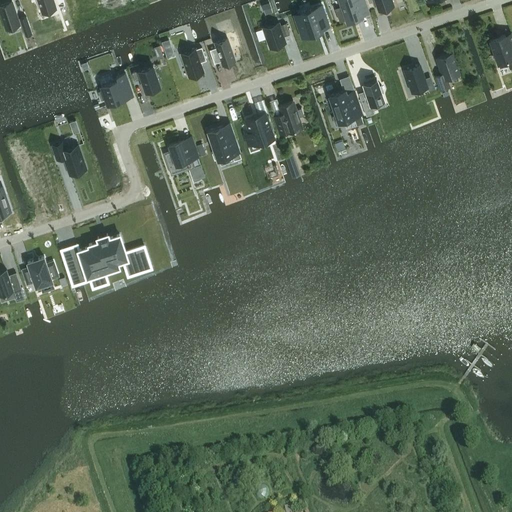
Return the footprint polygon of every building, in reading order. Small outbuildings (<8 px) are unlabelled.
[(11,0),(0,4),(0,9),(7,28),(20,23),(11,0)] [(53,0),(38,0),(42,12),(56,7),(53,0)] [(340,0),(342,5),(336,8),(340,21),(347,19),(347,21),(363,16),(362,14),(368,11),(364,0),(340,0)] [(391,0),(375,0),(379,10),(394,5),(391,0)] [(269,2),(262,5),(266,14),(272,11),(269,2)] [(322,4),(300,12),(308,34),(323,29),(322,27),(329,25),(322,4)] [(278,22),(263,27),(271,47),(285,42),(283,35),(285,35),(283,29),(281,30),(279,25),(278,22)] [(286,22),(279,24),(279,25),(281,29),(281,30),(283,29),(285,34),(285,35),(290,33),(286,22)] [(267,37),(264,28),(256,30),(259,40),(267,37)] [(511,40),(508,42),(505,34),(490,39),(500,67),(511,63),(511,40)] [(223,63),(235,59),(228,37),(215,41),(217,46),(210,49),(215,62),(222,59),(223,63)] [(202,46),(181,53),(189,76),(204,71),(200,61),(206,59),(202,46)] [(441,88),(449,86),(446,77),(459,73),(452,52),(437,57),(442,73),(436,75),(441,88)] [(420,63),(404,68),(412,91),(428,86),(420,63)] [(139,69),(132,71),(135,79),(142,77),(142,78),(146,91),(161,86),(153,64),(139,69)] [(101,89),(98,90),(101,99),(104,98),(106,104),(125,98),(121,87),(129,84),(125,72),(116,75),(117,78),(114,80),(101,84),(100,84),(101,89)] [(101,84),(114,80),(111,73),(99,77),(101,84)] [(365,93),(360,95),(366,115),(374,112),(371,103),(384,99),(382,92),(384,91),(382,84),(379,84),(377,78),(364,82),(366,90),(364,91),(365,93)] [(333,115),(336,124),(344,121),(343,119),(354,115),(353,114),(361,111),(354,90),(346,93),(345,89),(330,94),(337,114),(333,115)] [(296,109),(293,101),(280,105),(282,113),(275,115),(281,132),(288,130),(289,131),(302,127),(299,116),(304,114),(302,107),(296,109)] [(253,117),(246,119),(250,131),(244,133),(248,144),(254,142),(254,143),(260,141),(262,143),(267,141),(267,139),(267,138),(273,136),(265,113),(258,115),(258,114),(253,116),(253,117)] [(223,125),(208,130),(218,158),(240,151),(235,139),(229,141),(223,125)] [(171,174),(179,171),(194,166),(191,159),(198,156),(191,135),(169,143),(171,149),(163,151),(171,174)] [(59,143),(51,145),(54,153),(61,150),(59,143)] [(64,149),(61,150),(63,156),(70,174),(86,168),(77,144),(64,149)] [(50,179),(46,166),(37,169),(38,170),(24,175),(27,182),(26,183),(28,190),(29,190),(31,196),(46,191),(43,182),(50,179)] [(0,215),(7,213),(11,211),(7,201),(5,195),(2,196),(0,191),(0,215)] [(80,255),(65,260),(73,283),(89,278),(88,275),(106,269),(104,264),(124,258),(129,273),(152,265),(144,243),(125,249),(119,232),(110,236),(108,232),(96,236),(97,240),(89,243),(89,245),(78,249),(80,255)] [(28,266),(21,269),(26,284),(33,282),(35,287),(53,280),(52,278),(59,276),(54,260),(47,262),(44,255),(26,261),(28,266)] [(0,293),(13,289),(14,293),(23,290),(16,271),(9,274),(7,268),(0,270),(0,293)]
